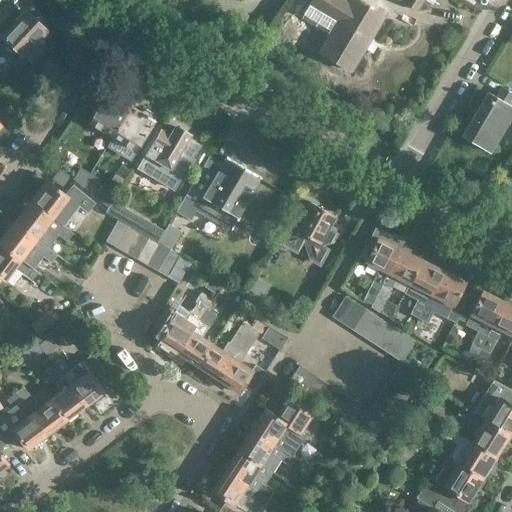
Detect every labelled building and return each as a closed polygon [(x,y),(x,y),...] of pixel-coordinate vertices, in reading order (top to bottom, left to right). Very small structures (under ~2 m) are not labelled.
[(341,0),(312,0),(310,4),(303,15),(330,31),(317,51),(350,71),(382,17),(353,0),(401,0),(417,9),(422,0),(344,0),(344,1),(341,0)] [(35,42),(46,30),(24,10),(9,26),(4,21),(0,25),(0,35),(30,63),(43,49),(35,42)] [(511,93),(502,87),(496,97),(487,92),(461,136),(489,153),(511,113),(511,93)] [(111,136),(130,105),(106,92),(88,123),(111,136)] [(130,105),(111,136),(135,150),(153,119),(130,105)] [(170,167),(189,134),(175,125),(169,134),(160,129),(145,153),(170,167)] [(208,156),(183,196),(174,209),(188,218),(194,209),(228,229),(260,177),(226,156),(221,164),(208,156)] [(73,179),(82,185),(89,175),(79,169),(73,179)] [(89,175),(82,185),(91,191),(98,180),(89,175)] [(45,179),(29,200),(62,225),(77,205),(87,213),(95,203),(72,184),(64,194),(45,179)] [(94,202),(107,208),(110,203),(115,194),(103,187),(94,202)] [(62,225),(29,200),(25,198),(19,205),(23,208),(13,221),(36,238),(36,239),(43,244),(48,248),(57,235),(58,234),(56,233),(62,226),(62,225)] [(320,243),(335,216),(308,201),(293,228),(294,229),(288,239),(313,253),(319,242),(320,243)] [(110,203),(107,208),(105,211),(113,216),(118,207),(110,203)] [(105,242),(116,248),(129,227),(118,220),(105,242)] [(13,221),(0,238),(0,243),(20,259),(36,239),(36,238),(13,221)] [(71,233),(62,226),(56,233),(58,234),(57,235),(65,241),(71,233)] [(116,248),(127,255),(140,233),(129,227),(116,248)] [(382,283),(399,249),(402,244),(375,230),(367,246),(372,248),(365,262),(378,269),(373,279),(382,283)] [(127,255),(138,260),(150,239),(140,233),(127,255)] [(138,260),(148,266),(160,244),(150,239),(138,260)] [(20,259),(0,243),(0,277),(4,281),(13,268),(33,283),(40,274),(20,259)] [(67,262),(48,248),(43,244),(34,255),(59,273),(67,262)] [(158,272),(170,250),(160,244),(148,266),(158,272)] [(404,293),(421,260),(399,249),(382,283),(391,288),(391,286),(404,293)] [(158,272),(168,278),(180,256),(170,250),(158,272)] [(168,278),(176,282),(189,260),(180,256),(168,278)] [(421,260),(404,293),(417,300),(425,304),(442,271),(421,260)] [(454,323),(457,318),(468,295),(459,291),(464,282),(442,271),(425,304),(434,309),(432,312),(454,323)] [(317,302),(327,283),(314,276),(304,296),(317,302)] [(372,305),(376,297),(375,296),(382,283),(373,279),(362,300),(372,305)] [(475,282),(468,295),(457,318),(466,323),(465,325),(477,331),(486,335),(503,302),(483,291),(485,288),(475,282)] [(375,296),(376,297),(384,301),(391,288),(382,283),(375,296)] [(175,356),(211,301),(212,299),(201,291),(195,301),(197,302),(187,317),(167,305),(154,325),(163,331),(155,343),(175,356)] [(355,303),(345,297),(332,316),(342,322),(355,303)] [(410,314),(418,318),(425,304),(417,300),(410,314)] [(211,301),(175,356),(183,361),(185,358),(197,366),(212,344),(202,338),(216,316),(214,314),(216,311),(212,309),(215,304),(211,301)] [(0,326),(12,316),(0,302),(0,326)] [(511,305),(503,302),(486,335),(496,340),(500,331),(511,336),(511,305)] [(355,303),(342,322),(351,329),(364,309),(355,303)] [(425,304),(418,318),(427,323),(432,312),(434,309),(425,304)] [(58,317),(49,307),(28,324),(37,334),(58,317)] [(364,309),(351,329),(361,335),(374,316),(364,309)] [(374,316),(361,335),(371,342),(384,322),(374,316)] [(207,377),(215,383),(251,327),(241,320),(221,350),(212,344),(197,366),(209,374),(207,377)] [(384,322),(371,342),(381,348),(393,329),(384,322)] [(243,384),(252,390),(265,371),(254,364),(250,370),(239,362),(259,332),(251,327),(215,383),(222,387),(224,384),(237,392),(243,384)] [(393,329),(381,348),(390,355),(403,335),(393,329)] [(470,345),(479,349),(486,335),(477,331),(470,345)] [(403,335),(390,355),(401,362),(414,342),(403,335)] [(489,354),(496,340),(486,335),(479,349),(489,354)] [(37,347),(45,358),(56,350),(47,339),(37,347)] [(52,364),(61,377),(70,370),(60,358),(52,364)] [(27,376),(43,369),(38,359),(22,367),(27,376)] [(401,362),(394,372),(415,385),(421,375),(401,362)] [(44,370),(54,384),(62,378),(61,377),(52,364),(44,370)] [(13,373),(8,365),(0,371),(0,374),(4,380),(13,373)] [(287,385),(296,392),(309,373),(299,366),(287,385)] [(76,379),(70,370),(61,377),(62,378),(83,405),(103,390),(87,370),(76,379)] [(388,381),(408,394),(415,385),(394,372),(388,381)] [(319,379),(309,373),(296,392),(306,398),(319,379)] [(60,391),(49,399),(64,420),(83,405),(62,378),(54,384),(60,391)] [(306,398),(316,404),(328,385),(319,379),(306,398)] [(472,412),(508,435),(511,427),(511,407),(510,406),(511,402),(511,391),(492,379),(472,412)] [(402,404),(408,394),(388,381),(381,391),(402,404)] [(338,392),(328,385),(316,404),(326,411),(338,392)] [(22,387),(14,393),(23,405),(30,399),(22,387)] [(45,434),(64,420),(49,399),(42,390),(30,399),(23,405),(45,434)] [(402,404),(381,391),(375,401),(395,415),(402,404)] [(326,411),(336,418),(348,398),(338,392),(326,411)] [(5,400),(14,411),(23,405),(14,393),(5,400)] [(336,418),(345,424),(358,404),(348,398),(336,418)] [(395,415),(375,401),(368,411),(388,424),(395,415)] [(281,450),(285,443),(290,446),(309,417),(286,402),(275,419),(263,411),(251,430),(281,450)] [(355,430),(368,411),(358,404),(345,424),(355,430)] [(1,415),(0,416),(0,434),(6,442),(16,435),(26,449),(45,434),(23,405),(14,411),(21,420),(11,428),(1,415)] [(508,435),(472,412),(463,407),(457,416),(478,428),(469,443),(493,458),(508,435)] [(368,411),(355,430),(376,444),(388,424),(368,411)] [(276,458),(281,450),(251,430),(238,450),(272,472),(279,460),(276,458)] [(447,460),(479,480),(489,465),(491,467),(496,460),(493,458),(469,443),(449,430),(444,438),(456,445),(447,460)] [(298,452),(290,446),(285,443),(281,450),(294,458),(298,452)] [(225,470),(254,489),(260,482),(264,484),(272,472),(238,450),(225,470)] [(276,458),(279,460),(288,466),(294,458),(281,450),(276,458)] [(422,489),(459,511),(465,511),(471,503),(467,500),(475,487),(478,489),(482,482),(479,480),(447,460),(433,482),(428,479),(422,489)] [(254,489),(225,470),(211,491),(225,500),(219,510),(222,511),(247,511),(255,501),(249,497),(254,489)] [(273,490),(264,484),(260,482),(254,489),(268,498),(273,490)] [(268,498),(254,489),(249,497),(255,501),(262,506),(268,498)] [(459,511),(422,489),(416,499),(418,500),(409,511),(459,511)]
